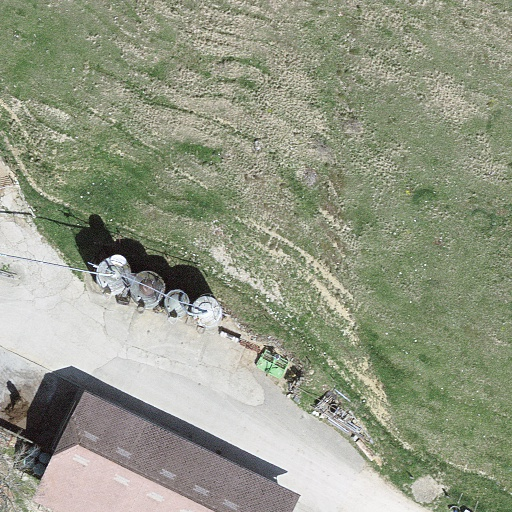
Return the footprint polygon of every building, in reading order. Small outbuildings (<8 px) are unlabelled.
[(97,276),(99,282),(103,286),(108,289),(114,290),(120,290),(125,287),(129,283),(132,278),(132,272),(131,266),(128,261),(124,258),(118,255),(112,255),(107,257),(102,260),(99,265),(97,271),(97,276)] [(130,293),(132,299),(136,303),(141,306),(146,307),(152,307),(157,304),(161,300),(164,295),(165,289),(164,283),(161,278),(156,274),(151,272),(145,272),(139,274),(134,277),(131,282),(129,287),(130,293)] [(167,310),(171,312),(174,313),(178,313),(182,312),(185,309),(187,306),(188,302),(187,298),(185,294),(182,292),(179,290),(175,290),(171,291),(168,293),(165,296),(164,299),(164,303),(165,307),(167,310)] [(198,319),(202,322),(205,323),(209,323),(213,321),(216,319),(218,315),(219,311),(218,307),(216,304),(213,301),(210,300),(206,299),(202,300),(199,302),(196,305),(195,309),(195,312),(196,316),(198,319)] [(84,394),(36,496),(69,511),(291,511),(299,494),(84,394)]
